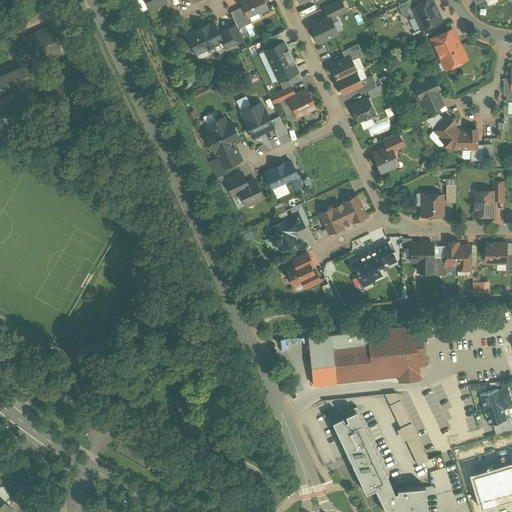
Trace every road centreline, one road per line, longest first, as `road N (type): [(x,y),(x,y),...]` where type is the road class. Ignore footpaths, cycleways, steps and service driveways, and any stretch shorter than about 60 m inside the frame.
road 1 (secondary): [(92,0),(282,404),(316,511)]
road 2 (secondary): [(177,511),(56,447),(0,405)]
road 3 (residential): [(281,0),(339,121)]
road 4 (residential): [(387,216),(411,228),(511,230)]
